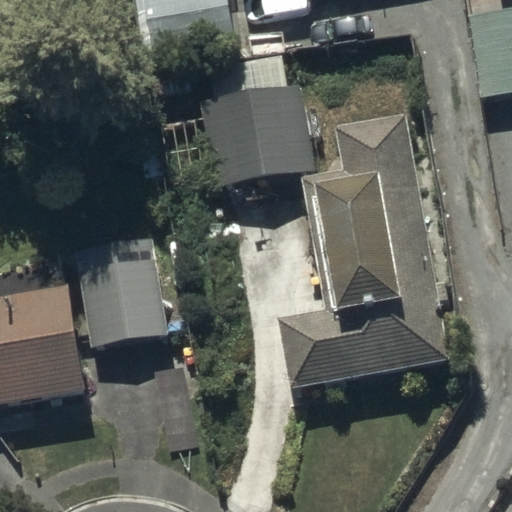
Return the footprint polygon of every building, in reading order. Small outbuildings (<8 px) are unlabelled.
[(233,6),(232,0),(149,0),(158,51),(250,36),(245,4),(233,6)] [(511,91),(511,4),(470,10),(482,96),(511,91)] [(317,170),(304,85),(203,102),(216,186),(317,170)] [(453,361),(408,114),(338,126),(347,173),(305,180),(313,224),(329,221),(345,308),(281,319),(293,390),(453,361)] [(168,336),(154,241),(78,253),(92,348),(168,336)] [(73,283),(0,295),(0,407),(91,392),(73,283)]
